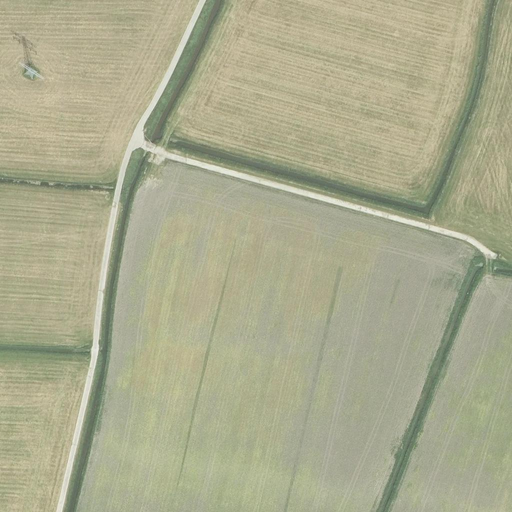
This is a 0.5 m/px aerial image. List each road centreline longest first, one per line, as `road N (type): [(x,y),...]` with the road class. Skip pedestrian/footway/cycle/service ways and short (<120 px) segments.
road 1 (track): [(59,511),(121,174),(205,0)]
road 2 (track): [(132,140),(460,236),(490,255)]
